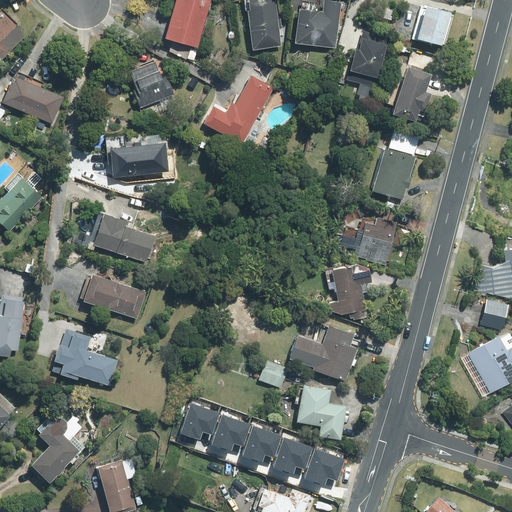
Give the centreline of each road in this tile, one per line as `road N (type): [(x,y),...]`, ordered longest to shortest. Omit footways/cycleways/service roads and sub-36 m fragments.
road 1 (tertiary): [(388,426),(496,0)]
road 2 (unknown): [(91,0),(50,277)]
road 3 (residential): [(511,468),(388,426)]
